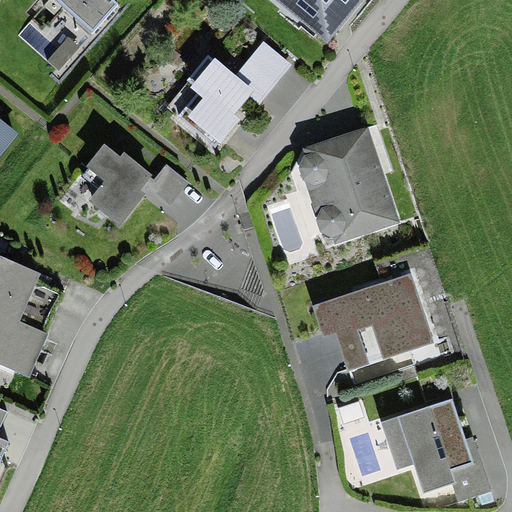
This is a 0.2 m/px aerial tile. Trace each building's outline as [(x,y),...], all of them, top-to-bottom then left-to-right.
[(54,0),(93,34),(118,5),(112,0),(54,0)] [(279,0),(326,39),(357,0),(279,0)] [(189,81),(201,91),(179,118),(215,147),(236,121),(230,116),(248,94),(258,102),(288,66),(264,46),(236,80),(208,58),(189,81)] [(0,154),(15,136),(0,124),(0,154)] [(337,239),(394,220),(366,134),(336,144),(337,148),(306,159),(301,169),(304,179),(314,184),(318,183),(327,209),(323,211),(318,220),(322,231),(332,236),(336,235),(337,239)] [(105,149),(83,176),(101,190),(92,201),(119,223),(142,195),(138,191),(149,176),(124,157),(121,161),(105,149)] [(37,275),(6,262),(0,275),(0,316),(16,324),(29,295),(57,308),(64,292),(35,280),(37,275)] [(410,276),(315,308),(324,336),(336,332),(346,362),(364,356),(355,326),(372,321),(384,359),(432,343),(410,276)] [(0,316),(0,362),(28,375),(57,308),(29,295),(16,324),(0,316)] [(452,399),(381,423),(397,470),(413,465),(423,494),(452,484),(458,503),(487,493),(477,462),(474,463),(452,399)] [(0,428),(7,412),(0,408),(0,462),(9,442),(0,438),(0,428)]
